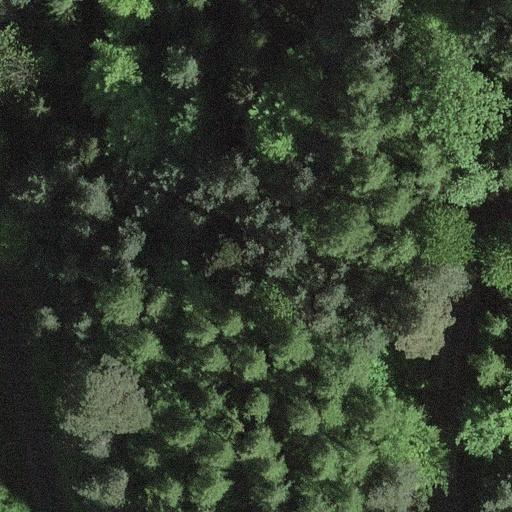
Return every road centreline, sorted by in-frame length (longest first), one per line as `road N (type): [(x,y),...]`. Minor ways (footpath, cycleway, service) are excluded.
road 1 (track): [(464,511),(447,439),(458,329),(511,190)]
road 2 (track): [(48,511),(0,353)]
